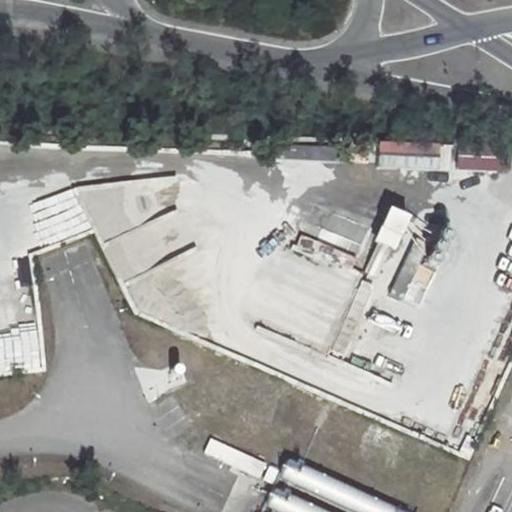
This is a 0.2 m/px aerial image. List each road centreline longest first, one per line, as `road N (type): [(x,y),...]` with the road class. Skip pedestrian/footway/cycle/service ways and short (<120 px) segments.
road 1 (secondary): [(150,35),(300,60),(334,57)]
road 2 (residential): [(334,57),(387,82),(511,106)]
road 3 (secondary): [(0,8),(150,35)]
road 4 (secondary): [(334,57),(468,28)]
